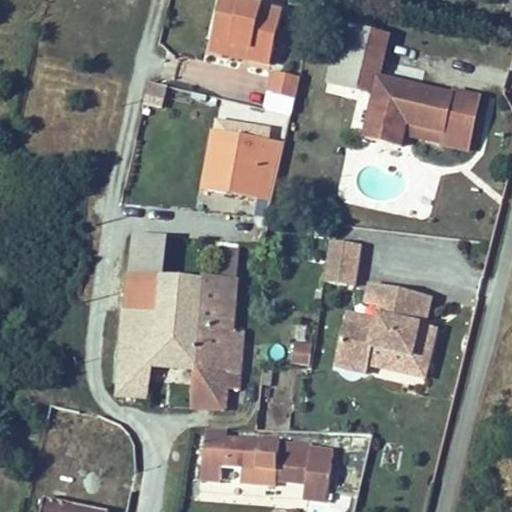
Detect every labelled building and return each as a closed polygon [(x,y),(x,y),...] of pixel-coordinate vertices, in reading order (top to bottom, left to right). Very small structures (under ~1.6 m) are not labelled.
[(232,0),(226,0),(218,40),(256,48),(254,60),(278,66),(290,12),(232,0)] [(390,39),(339,28),(324,89),(375,101),(381,78),(390,39)] [(218,40),(215,51),(254,60),(256,48),(218,40)] [(300,81),(271,75),(267,97),(296,102),(300,81)] [(381,78),(378,92),(395,96),(399,82),(381,78)] [(375,101),(371,120),(367,140),(404,149),(407,139),(411,122),(450,130),(458,96),(399,82),(395,96),(378,92),(375,101)] [(215,130),(271,134),(272,124),(216,120),(215,130)] [(411,122),(407,139),(446,147),(446,146),(450,130),(411,122)] [(266,142),(209,132),(206,148),(200,179),(183,176),(180,189),(200,193),(202,187),(256,198),(266,142)] [(136,238),(132,286),(166,290),(170,241),(136,238)] [(359,284),(361,240),(328,239),(326,282),(359,284)] [(220,278),(223,245),(170,241),(166,290),(164,321),(161,350),(159,375),(200,378),(202,341),(209,277),(220,278)] [(244,246),(223,245),(220,278),(209,277),(202,341),(238,344),(241,289),(244,246)] [(427,322),(434,294),(371,278),(363,308),(349,305),(334,365),(424,388),(440,325),(427,322)] [(132,286),(129,318),(164,321),(166,290),(132,286)] [(129,318),(127,347),(161,350),(164,321),(129,318)] [(310,365),(314,343),(294,339),(290,362),(310,365)] [(202,341),(200,378),(226,380),(236,381),(238,344),(202,341)] [(161,350),(127,347),(122,400),(157,403),(159,375),(161,350)] [(226,380),(200,378),(196,412),(222,413),(226,380)] [(236,381),(226,380),(222,413),(233,414),(236,381)] [(276,456),(261,455),(262,443),(263,440),(209,436),(207,469),(259,472),(259,485),(292,487),(293,458),(276,456)] [(262,443),(261,455),(276,456),(276,443),(262,443)] [(105,511),(44,501),(41,511),(105,511)]
